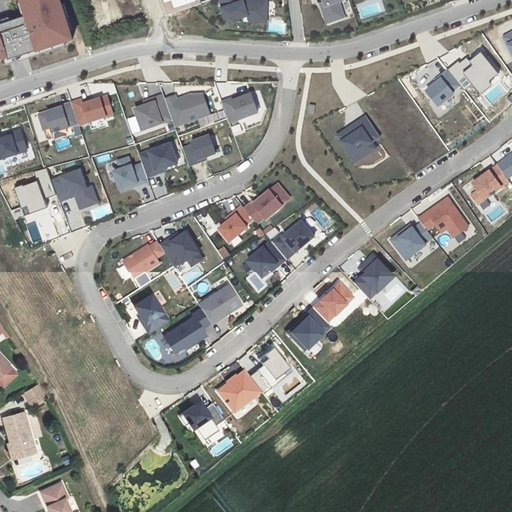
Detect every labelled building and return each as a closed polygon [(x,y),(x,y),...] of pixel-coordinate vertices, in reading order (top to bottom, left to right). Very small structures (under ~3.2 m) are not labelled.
[(0,64),(75,40),(62,0),(18,0),(25,18),(0,25),(0,64)] [(238,0),(220,5),(224,19),(248,17),(250,23),(268,22),(267,0),(238,0)] [(343,0),(323,0),(323,1),(319,2),(327,24),(344,17),(339,3),(344,1),(343,0)] [(268,32),(284,32),(284,24),(269,24),(268,32)] [(175,127),(210,116),(202,89),(165,101),(163,95),(133,105),(141,131),(173,121),(175,127)] [(252,91),(225,101),(233,122),(260,113),(252,91)] [(81,98),(73,100),(78,124),(113,116),(108,95),(82,100),(81,98)] [(79,128),(71,102),(38,112),(46,139),(79,128)] [(37,143),(45,141),(39,112),(31,114),(37,143)] [(0,167),(31,158),(23,130),(0,136),(0,167)] [(181,145),(189,165),(218,154),(210,134),(181,145)] [(147,176),(179,165),(171,141),(139,152),(147,176)] [(129,155),(117,160),(120,167),(111,170),(119,193),(149,182),(141,162),(133,165),(129,155)] [(193,170),(196,181),(211,177),(206,161),(198,163),(200,168),(193,170)] [(499,164),(471,179),(477,190),(470,194),(477,207),(511,188),(499,164)] [(82,168),(52,177),(69,231),(84,226),(79,210),(99,204),(93,183),(87,185),(82,168)] [(470,182),(463,187),(467,194),(475,189),(470,182)] [(252,201),(243,208),(256,222),(263,216),(265,218),(281,205),(276,199),(284,192),(276,183),(253,203),(252,201)] [(418,216),(428,231),(436,226),(448,243),(471,228),(448,195),(418,216)] [(420,220),(390,241),(405,261),(434,240),(420,220)] [(176,268),(187,260),(192,268),(205,259),(186,229),(161,245),(176,268)] [(124,265),(116,269),(124,284),(161,264),(158,258),(165,254),(157,239),(121,260),(124,265)] [(285,258),(270,240),(246,260),(260,276),(275,263),(277,265),(285,258)] [(148,334),(170,321),(154,293),(131,307),(148,334)] [(209,322),(200,308),(191,314),(192,317),(163,336),(173,351),(189,342),(190,344),(205,335),(201,327),(209,322)] [(310,360),(324,346),(318,340),(331,327),(313,309),(286,336),(310,360)] [(0,377),(11,367),(0,355),(0,377)] [(215,390),(233,415),(262,394),(244,369),(215,390)] [(21,394),(29,409),(46,401),(37,385),(21,394)] [(182,413),(204,449),(224,436),(217,425),(223,421),(213,404),(206,409),(201,401),(182,413)] [(36,452),(25,412),(3,418),(11,447),(9,448),(12,459),(36,452)] [(68,498),(61,483),(44,491),(50,505),(48,506),(50,511),(71,511),(65,499),(68,498)] [(44,491),(41,492),(48,506),(50,505),(44,491)]
